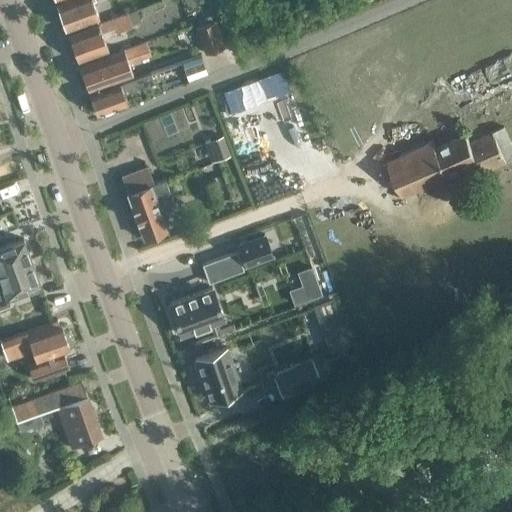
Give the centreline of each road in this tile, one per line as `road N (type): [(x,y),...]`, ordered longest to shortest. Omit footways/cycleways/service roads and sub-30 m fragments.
road 1 (tertiary): [(159,438),(7,0)]
road 2 (residential): [(38,511),(159,438)]
